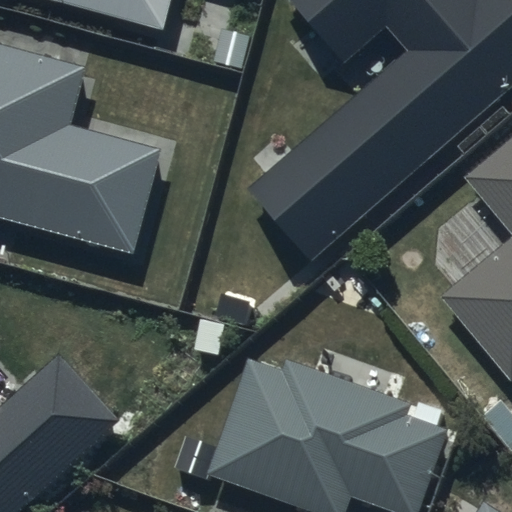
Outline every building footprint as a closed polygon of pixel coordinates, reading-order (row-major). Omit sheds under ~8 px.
[(43,0),(165,31),(172,0),(43,0)] [(511,0),(293,0),(347,63),(388,28),(410,54),(253,189),(312,259),(511,88),(511,0)] [(87,70),(0,46),(0,218),(134,255),(163,149),(72,124),(87,70)] [(511,141),(468,178),(511,231),(511,239),(443,297),(511,381),(511,379),(511,141)] [(0,511),(18,511),(120,423),(61,356),(2,408),(0,405),(0,511)] [(283,370),(246,356),(202,474),(302,511),(345,511),(351,499),(385,511),(418,511),(449,431),(404,414),(408,404),(287,360),(283,370)] [(505,511),(482,498),(473,511),(505,511)]
